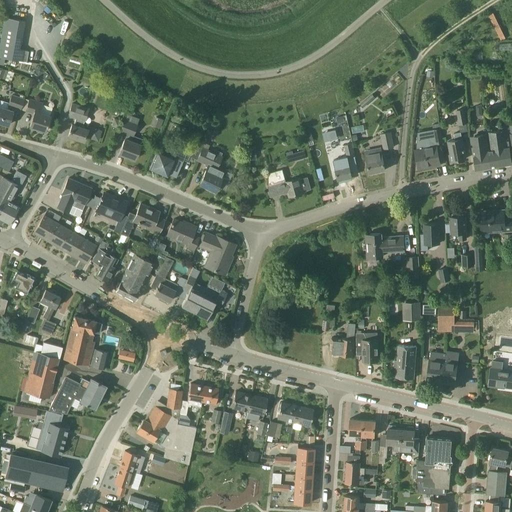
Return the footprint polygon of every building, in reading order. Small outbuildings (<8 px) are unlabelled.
[(493,13),(488,15),(499,37),(504,34),(493,13)] [(28,51),(20,50),(25,21),(4,17),(0,40),(0,56),(26,62),(28,51)] [(2,68),(0,73),(0,78),(10,82),(14,73),(2,68)] [(45,72),(42,78),(47,81),(50,75),(45,72)] [(372,94),(360,104),(363,108),(375,97),(372,94)] [(24,99),(11,95),(7,106),(20,111),(24,99)] [(43,103),(29,99),(25,112),(33,114),(29,127),(36,129),(36,132),(42,134),(44,131),(46,127),(47,127),(48,125),(46,124),(52,108),(43,105),(43,103)] [(89,108),(72,102),(67,116),(75,118),(73,125),(71,125),(68,136),(84,141),(85,136),(87,137),(87,138),(98,141),(102,130),(91,127),(90,131),(81,128),(84,121),(85,122),(89,108)] [(0,123),(7,125),(12,111),(0,107),(0,123)] [(464,108),(457,109),(459,124),(466,123),(464,108)] [(139,118),(127,114),(125,119),(123,119),(123,121),(120,130),(119,131),(127,134),(125,139),(124,139),(118,154),(134,159),(142,139),(133,136),(137,124),(139,118)] [(114,118),(112,127),(120,130),(123,121),(114,118)] [(363,125),(352,128),(353,134),(365,132),(363,125)] [(417,132),(415,150),(419,168),(434,165),(433,163),(440,162),(437,146),(436,146),(436,144),(443,142),(441,128),(433,129),(417,132)] [(487,147),(490,168),(511,164),(508,139),(507,129),(485,133),(485,135),(487,147)] [(392,135),(391,132),(380,134),(383,149),(394,147),(394,146),(392,135)] [(466,159),(461,132),(454,133),(455,140),(448,142),(452,162),(466,159)] [(476,170),(490,168),(487,147),(485,135),(474,136),(471,141),(476,170)] [(356,157),(352,144),(344,146),(350,166),(356,165),(355,158),(356,157)] [(195,145),(189,156),(197,159),(202,148),(201,148),(195,145)] [(197,159),(196,160),(208,166),(200,184),(208,187),(207,188),(208,188),(207,190),(214,193),(215,191),(218,185),(224,188),(227,181),(221,178),(225,169),(218,165),(222,156),(221,155),(222,153),(215,150),(214,152),(202,146),(201,148),(202,148),(197,159)] [(186,154),(175,149),(171,158),(157,152),(150,169),(166,176),(167,174),(175,178),(186,154)] [(381,149),(373,151),(365,152),(369,173),(385,170),(381,149)] [(306,157),(304,150),(294,152),(296,160),(306,157)] [(0,154),(0,165),(7,168),(11,158),(0,154)] [(341,167),(339,158),(333,160),(336,168),(335,169),(338,181),(352,177),(349,165),(341,167)] [(286,182),(283,170),(268,174),(268,187),(270,196),(288,191),(290,197),(303,193),(303,192),(311,190),(308,177),(299,180),(299,178),(286,182)] [(11,180),(2,176),(0,180),(0,207),(5,199),(1,198),(11,180)] [(62,195),(57,208),(69,212),(70,213),(73,205),(83,210),(85,204),(90,207),(94,199),(88,196),(92,188),(69,178),(62,195)] [(5,199),(0,207),(0,218),(9,223),(19,206),(10,202),(19,185),(11,180),(1,198),(5,199)] [(245,180),(239,183),(241,190),(248,187),(245,180)] [(111,218),(118,221),(119,221),(122,214),(127,202),(119,199),(117,202),(111,199),(112,197),(103,194),(101,198),(95,195),(94,199),(90,207),(112,216),(111,218)] [(141,204),(134,218),(134,220),(135,220),(147,225),(146,228),(159,234),(165,220),(157,217),(159,212),(141,204)] [(504,218),(504,209),(480,211),(481,233),(511,230),(511,217),(504,218)] [(458,217),(456,213),(452,214),(451,217),(450,217),(450,223),(445,223),(445,233),(450,232),(450,233),(458,233),(458,239),(466,239),(465,216),(458,217)] [(47,240),(57,223),(43,216),(34,232),(40,236),(40,237),(46,241),(47,240)] [(121,233),(120,234),(128,237),(131,228),(133,228),(132,226),(133,224),(132,223),(134,220),(134,218),(128,216),(125,223),(121,233)] [(187,225),(173,219),(167,235),(189,244),(187,247),(194,250),(198,238),(192,236),(196,227),(188,224),(187,225)] [(118,221),(114,230),(121,233),(125,223),(119,221),(118,221)] [(60,249),(60,247),(70,231),(57,223),(47,240),(53,244),(53,245),(60,249)] [(439,243),(439,224),(424,224),(424,234),(420,234),(421,251),(428,250),(428,244),(439,243)] [(72,256),(73,255),(83,238),(70,231),(60,247),(66,251),(65,252),(72,256)] [(216,238),(205,233),(200,247),(208,250),(209,248),(215,250),(207,268),(225,275),(230,263),(228,262),(235,244),(217,237),(216,238)] [(382,237),(382,234),(366,235),(367,258),(384,257),(383,253),(405,251),(404,236),(382,237)] [(96,246),(83,238),(73,255),(79,258),(78,260),(85,264),(96,246)] [(157,239),(152,249),(166,254),(167,252),(163,250),(165,245),(158,242),(159,241),(159,240),(157,239)] [(102,240),(93,258),(102,263),(95,276),(106,282),(114,268),(118,259),(115,257),(103,251),(108,243),(107,243),(102,240)] [(483,245),(474,245),(476,271),(484,270),(483,245)] [(135,301),(153,264),(134,254),(116,291),(135,301)] [(474,266),(474,254),(462,254),(462,266),(474,266)] [(420,271),(419,256),(406,257),(408,272),(420,271)] [(157,274),(150,287),(156,290),(154,295),(169,302),(172,294),(179,297),(180,293),(182,290),(183,287),(165,278),(174,260),(166,257),(157,274)] [(451,280),(448,267),(438,269),(441,282),(451,280)] [(193,268),(190,274),(196,277),(199,271),(193,268)] [(26,276),(17,271),(11,284),(16,286),(14,289),(19,291),(27,294),(35,278),(27,274),(26,276)] [(194,312),(203,295),(191,289),(196,277),(190,274),(183,287),(182,290),(188,293),(181,307),(182,307),(182,306),(194,312)] [(211,276),(209,282),(222,289),(225,283),(224,282),(213,277),(211,276)] [(206,288),(203,295),(194,312),(206,318),(206,319),(207,320),(214,305),(220,308),(227,293),(221,290),(218,294),(206,288)] [(45,291),(40,301),(48,305),(43,317),(49,320),(60,297),(52,294),(52,292),(48,290),(47,291),(45,291)] [(419,303),(406,303),(406,320),(419,320),(419,303)] [(436,314),(437,305),(424,305),(423,314),(436,314)] [(439,305),(439,320),(454,320),(454,305),(439,305)] [(39,309),(32,306),(26,320),(33,323),(39,309)] [(74,316),(64,359),(88,365),(93,348),(90,348),(93,333),(99,334),(100,330),(101,324),(95,323),(96,322),(74,316)] [(335,318),(330,317),(330,320),(324,319),(322,329),(329,331),(329,327),(334,327),(335,318)] [(454,320),(439,320),(439,332),(454,332),(454,320)] [(356,323),(348,323),(346,339),(332,338),(330,354),(333,355),(334,356),(338,357),(339,355),(353,357),(354,340),(356,323)] [(364,334),(364,333),(356,333),(356,351),(362,351),(362,361),(378,361),(377,340),(366,340),(364,334)] [(35,345),(23,391),(30,393),(28,400),(40,403),(41,396),(49,398),(62,346),(43,341),(42,345),(37,344),(38,338),(27,335),(24,342),(35,345)] [(397,369),(396,377),(413,378),(416,346),(406,345),(399,345),(398,347),(397,361),(395,361),(394,369),(397,369)] [(108,352),(94,348),(90,365),(104,368),(108,352)] [(12,351),(10,361),(26,365),(28,355),(12,351)] [(446,354),(445,354),(445,360),(444,360),(442,379),(455,381),(458,352),(446,351),(446,354)] [(445,360),(445,354),(431,352),(430,358),(429,358),(427,377),(442,379),(444,360),(445,360)] [(503,362),(493,360),(492,368),(491,367),(488,385),(511,388),(511,370),(502,369),(503,362)] [(48,411),(62,413),(66,414),(74,398),(80,401),(79,401),(94,409),(105,386),(91,379),(89,382),(82,378),(79,385),(65,378),(48,411)] [(200,406),(201,402),(204,386),(190,384),(187,401),(181,400),(179,414),(186,415),(187,406),(190,407),(190,405),(200,406)] [(218,389),(204,386),(201,402),(215,404),(218,389)] [(177,423),(179,414),(181,400),(180,400),(182,391),(169,389),(166,406),(158,401),(145,422),(143,420),(136,432),(152,441),(152,440),(165,448),(164,457),(189,465),(191,453),(196,427),(189,426),(177,423)] [(231,408),(247,412),(251,396),(235,392),(231,408)] [(251,396),(247,412),(248,412),(246,418),(253,420),(258,421),(259,414),(263,415),(267,399),(251,396)] [(277,419),(293,422),(297,406),(281,403),(277,419)] [(13,413),(13,415),(19,416),(29,418),(31,408),(14,405),(13,413)] [(313,410),(297,406),(293,422),(309,426),(313,410)] [(41,428),(35,448),(37,449),(59,455),(67,429),(58,427),(62,413),(48,411),(46,410),(43,422),(45,422),(43,429),(41,428)] [(221,411),(213,410),(211,422),(216,423),(219,424),(221,411)] [(224,411),(219,431),(227,433),(232,413),(224,411)] [(186,415),(179,414),(177,423),(189,426),(190,420),(186,415)] [(359,449),(361,449),(361,440),(362,437),(363,420),(350,419),(349,435),(356,435),(355,449),(359,449)] [(271,420),(267,434),(278,436),(282,423),(271,420)] [(375,421),(363,420),(362,437),(366,437),(366,436),(374,437),(375,421)] [(268,422),(259,421),(257,434),(265,436),(268,422)] [(400,450),(401,430),(396,429),(396,426),(389,425),(389,429),(388,429),(387,445),(393,445),(393,451),(399,451),(400,450)] [(407,430),(401,430),(400,450),(399,451),(412,452),(412,458),(418,458),(420,438),(414,438),(415,431),(414,431),(414,427),(407,426),(407,430)] [(418,460),(417,479),(416,481),(418,481),(417,492),(446,495),(446,488),(449,488),(451,463),(452,463),(453,462),(453,461),(453,460),(452,460),(451,459),(453,439),(427,437),(425,461),(418,460)] [(387,446),(380,446),(379,463),(385,464),(385,458),(387,458),(387,446)] [(297,448),(296,462),(312,463),(313,449),(297,448)] [(489,471),(487,493),(499,495),(504,495),(506,473),(497,472),(498,464),(511,467),(511,465),(511,456),(507,455),(508,451),(493,448),(490,463),(489,471)] [(125,451),(119,468),(131,472),(131,471),(133,465),(139,467),(142,457),(125,451)] [(249,452),(248,459),(258,461),(259,453),(249,452)] [(67,466),(10,453),(5,478),(62,491),(67,466)] [(165,458),(153,454),(150,462),(162,466),(165,458)] [(347,461),(346,483),(359,484),(359,478),(365,478),(365,472),(366,468),(360,467),(360,462),(347,461)] [(296,462),(295,475),(311,476),(312,463),(296,462)] [(131,472),(119,468),(114,484),(119,486),(116,495),(122,497),(125,488),(130,489),(135,472),(131,471),(131,472)] [(295,475),(295,488),(294,489),(310,490),(311,476),(295,475)] [(26,486),(10,483),(9,489),(24,492),(26,486)] [(310,490),(294,489),(294,502),(294,503),(309,504),(310,490)] [(364,497),(375,497),(376,490),(364,489),(364,497)] [(26,496),(23,503),(43,511),(46,511),(51,501),(34,494),(32,499),(28,497),(26,496)] [(145,500),(130,495),(127,505),(141,510),(145,500)] [(345,495),(344,507),(359,508),(365,509),(365,502),(359,502),(360,496),(345,495)] [(486,501),(485,511),(509,511),(511,498),(504,497),(504,495),(499,495),(499,502),(489,501),(486,501)] [(426,507),(425,511),(446,511),(448,501),(433,500),(432,506),(426,505),(426,507)] [(43,511),(23,503),(18,511),(43,511)]
